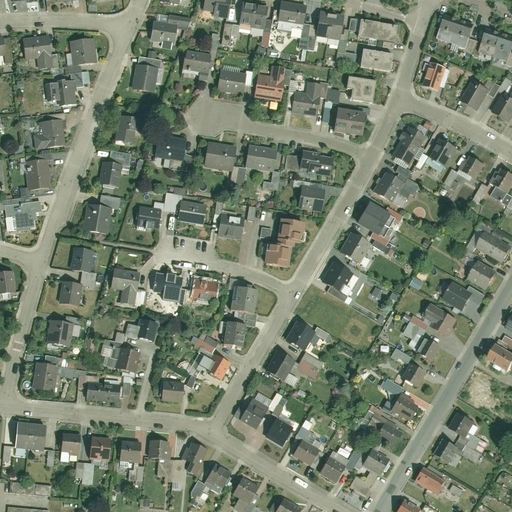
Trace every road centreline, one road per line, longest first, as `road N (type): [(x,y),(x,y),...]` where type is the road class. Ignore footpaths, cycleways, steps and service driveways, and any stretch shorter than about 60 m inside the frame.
road 1 (tertiary): [(379,511),(511,283)]
road 2 (residential): [(131,28),(43,260)]
road 3 (residential): [(213,434),(5,406)]
road 4 (residential): [(371,157),(185,116)]
road 5 (residential): [(294,295),(213,434)]
road 6 (residential): [(371,157),(294,295)]
road 7 (residential): [(43,260),(5,406)]
road 8 (residential): [(341,511),(213,434)]
road 9 (residential): [(131,28),(0,24)]
road 10 (residential): [(294,295),(244,272),(173,255)]
road 11 (residential): [(398,101),(511,151)]
